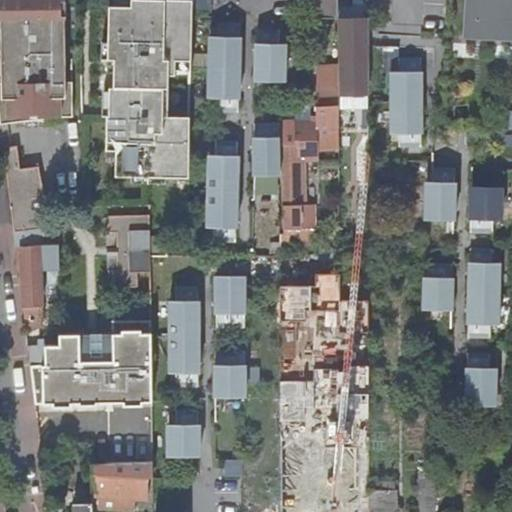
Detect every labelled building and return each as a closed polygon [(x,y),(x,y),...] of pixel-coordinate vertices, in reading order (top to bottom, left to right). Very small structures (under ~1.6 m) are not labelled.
[(69,17),(68,0),(0,0),(0,19),(1,20),(2,84),(2,98),(0,97),(0,117),(1,125),(22,122),(23,127),(49,127),(48,118),(73,115),(70,81),(63,81),(67,17),(69,17)] [(132,0),(132,5),(109,5),(109,59),(115,59),(115,86),(110,86),(110,107),(115,107),(115,115),(108,115),(108,150),(118,150),(117,176),(191,177),(191,106),(169,106),(170,64),(176,64),(176,60),(176,49),(192,50),(192,0),(132,0)] [(309,0),(309,17),(339,18),(339,0),(309,0)] [(479,0),(464,0),(463,41),(478,42),(479,19),(477,19),(477,12),(479,12),(479,0)] [(511,43),(511,0),(479,0),(479,12),(477,12),(477,19),(479,19),(478,42),(511,43)] [(367,19),(339,19),(339,59),(339,71),(339,80),(339,84),(339,93),(367,93),(367,73),(367,19)] [(240,28),(217,28),(217,37),(210,37),(209,37),(208,96),(217,96),(217,106),(239,106),(239,96),(240,96),(241,37),(240,37),(240,28)] [(279,34),(257,33),(257,43),(256,43),(255,79),(256,79),(284,80),(285,80),(286,43),(285,43),(279,43),(279,34)] [(176,49),(176,60),(192,60),(192,50),(176,49)] [(422,63),(398,63),(398,73),(390,73),(390,133),(398,133),(398,142),(422,142),(422,133),(423,133),(423,73),(422,73),(422,63)] [(279,129),(254,129),(254,138),(253,138),(253,174),(254,174),(280,175),(279,129)] [(238,146),(216,146),(216,155),(211,155),(209,155),(207,226),(208,226),(214,226),(214,236),(236,236),(236,226),(237,226),(239,156),(238,156),(238,146)] [(284,234),(299,234),(298,206),(305,205),(305,173),(298,173),(297,146),(282,146),(284,234)] [(13,228),(16,248),(40,245),(39,229),(41,229),(40,208),(36,208),(36,199),(46,198),(40,167),(21,170),(18,147),(4,148),(13,228)] [(454,175),(431,174),(431,183),(425,183),(423,219),(453,221),(455,185),(454,185),(454,175)] [(501,188),(470,187),(469,219),(470,219),(470,228),(492,228),(492,219),(501,219),(501,188)] [(47,205),(46,198),(36,199),(36,208),(40,208),(41,229),(39,229),(40,245),(49,244),(47,205)] [(150,233),(150,214),(109,215),(109,230),(109,232),(118,232),(118,269),(109,269),(109,270),(109,286),(138,286),(138,269),(151,269),(151,256),(150,233)] [(118,269),(118,232),(109,232),(109,230),(108,231),(108,270),(109,270),(109,269),(118,269)] [(401,235),(401,264),(421,263),(422,235),(401,235)] [(49,244),(40,245),(16,248),(22,307),(23,307),(26,328),(33,328),(33,321),(43,320),(43,305),(42,286),(41,269),(60,267),(58,243),(49,244)] [(491,254),(469,254),(469,263),(468,263),(467,323),(468,323),(467,332),(490,333),(490,324),(498,324),(500,264),(491,264),(491,254)] [(451,271),(421,270),(421,279),(420,311),(451,311),(452,280),(451,280),(451,271)] [(218,323),(246,323),(246,277),(217,277),(217,318),(218,318),(218,323)] [(177,373),(177,383),(199,383),(199,373),(200,373),(201,302),(200,302),(200,293),(177,293),(177,302),(170,302),(170,373),(177,373)] [(60,346),(45,346),(45,364),(30,366),(35,405),(152,401),(151,320),(112,322),(113,334),(59,335),(60,346)] [(45,346),(28,348),(30,366),(45,364),(45,346)] [(246,357),(216,357),(216,361),(215,361),(215,398),(245,398),(246,357)] [(489,359),(467,359),(467,368),(465,368),(465,405),(495,405),(496,369),(489,369),(489,359)] [(168,426),(167,456),(198,457),(199,457),(200,426),(199,426),(199,417),(176,417),(176,426),(168,426)] [(225,460),(225,476),(242,476),(243,460),(225,460)] [(153,462),(92,463),(92,473),(153,471),(153,462)] [(417,487),(436,488),(436,467),(418,467),(417,487)] [(92,503),(93,506),(120,509),(120,497),(136,499),(149,500),(149,478),(153,479),(153,471),(92,473),(92,503)] [(378,479),(369,480),(369,511),(397,511),(398,511),(397,491),(379,490),(378,479)] [(434,511),(436,488),(417,487),(416,511),(434,511)] [(136,499),(120,497),(120,509),(135,511),(136,499)] [(92,511),(93,506),(92,503),(74,504),(73,511),(92,511)]
